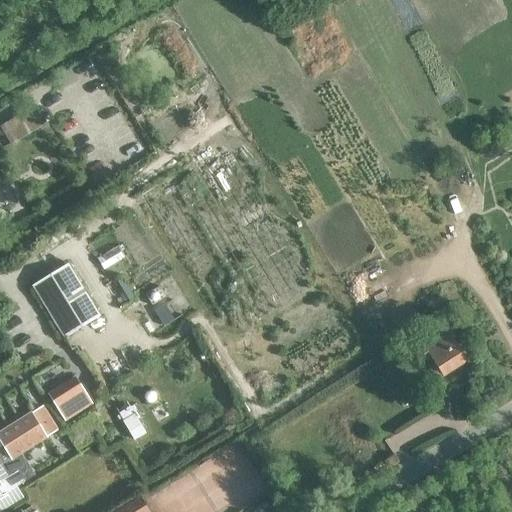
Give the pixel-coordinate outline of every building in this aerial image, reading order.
[(68,265),(32,286),(64,339),(100,317),(68,265)] [(160,287),(145,296),(152,306),(166,298),(160,287)] [(164,305),(154,311),(164,327),(174,321),(164,305)] [(431,356),(433,359),(435,363),(428,368),(433,377),(441,372),(443,376),(465,362),(463,359),(467,357),(462,348),(458,350),(454,343),(457,341),(451,332),(448,333),(446,330),(435,336),(437,340),(422,349),(427,359),(431,356)] [(75,378),(49,395),(65,421),(91,405),(75,378)] [(152,389),(141,395),(148,406),(159,400),(152,389)] [(42,407),(0,432),(0,442),(3,447),(8,455),(11,460),(57,432),(42,407)] [(130,408),(118,414),(134,440),(145,433),(130,408)] [(0,500),(4,498),(4,496),(22,485),(5,457),(0,459),(0,500)] [(148,511),(140,498),(117,511),(148,511)]
